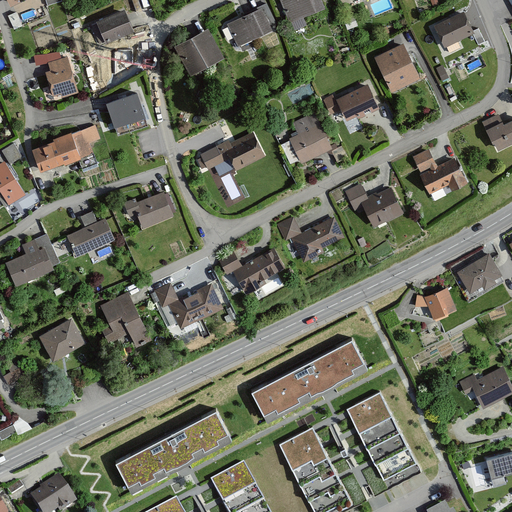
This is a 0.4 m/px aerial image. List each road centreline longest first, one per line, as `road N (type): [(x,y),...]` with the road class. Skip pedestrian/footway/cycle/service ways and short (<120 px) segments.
road 1 (residential): [(483,0),(505,60),(503,88),(489,103),(224,229),(208,224),(191,200),(164,127),(155,61),(165,28),(209,1)]
road 2 (secondary): [(0,464),(511,212)]
road 3 (residential): [(0,240),(48,208),(146,175)]
